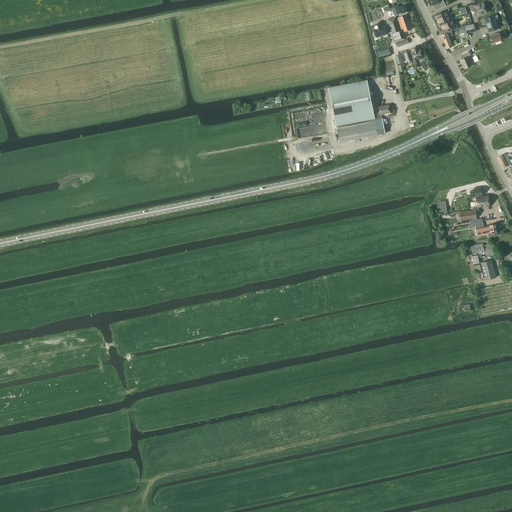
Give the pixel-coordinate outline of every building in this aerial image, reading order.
[(446,6),(445,2),(443,0),(442,0),(439,1),(438,0),(428,0),(430,6),(435,4),(438,10),(446,6)] [(475,6),(474,5),(471,6),(474,16),(486,12),(484,3),(475,6)] [(403,5),(399,7),(398,5),(390,8),(388,4),(384,6),(387,12),(391,11),(396,9),(398,15),(406,12),(403,5)] [(437,19),(438,19),(448,15),(446,12),(449,10),(449,9),(449,8),(445,9),(445,10),(435,14),(436,16),(436,17),(436,18),(437,19)] [(396,16),(388,19),(392,33),(398,31),(402,30),(403,33),(404,33),(404,32),(405,31),(410,29),(405,15),(398,17),(397,17),(401,27),(399,28),(396,16)] [(449,19),(448,15),(438,19),(438,20),(437,21),(438,23),(439,23),(440,25),(442,24),(453,19),(453,18),(452,18),(449,19)] [(496,15),(494,15),(485,18),(489,31),(499,28),(498,24),(497,25),(495,20),(498,19),(496,15)] [(453,30),(458,28),(458,27),(457,24),(455,24),(454,24),(452,20),(453,19),(442,24),(443,26),(442,26),(443,28),(444,29),(444,30),(448,28),(449,31),(451,30),(453,30)] [(376,29),(374,29),(376,37),(387,33),(385,26),(381,27),(380,23),(374,25),(376,29)] [(475,31),(473,24),(465,26),(467,33),(475,31)] [(463,27),(458,28),(460,35),(461,35),(462,38),(467,37),(465,30),(464,30),(463,27)] [(395,41),(401,39),(398,31),(392,33),(395,41)] [(447,33),(442,34),(447,48),(452,46),(451,43),(449,37),(452,36),(452,34),(451,31),(447,33)] [(493,42),(501,40),(499,32),(491,35),(493,42)] [(397,47),(409,43),(407,39),(396,43),(397,47)] [(412,50),(410,51),(412,59),(415,59),(423,57),(423,56),(423,55),(422,53),(420,49),(418,50),(417,47),(412,48),(412,50)] [(388,48),(378,51),(380,57),(390,54),(388,48)] [(462,59),(461,59),(465,68),(472,65),(468,57),(468,56),(470,55),(471,55),(472,54),(470,50),(463,52),(464,54),(461,55),(461,56),(462,59)] [(412,59),(410,51),(404,53),(399,55),(399,54),(396,56),(398,63),(402,62),(406,60),(407,62),(412,60),(412,59)] [(333,109),(336,124),(367,118),(374,117),(373,113),(371,101),(367,79),(329,87),(333,109)] [(381,114),(390,112),(388,105),(379,107),(381,114)] [(385,134),(381,117),(381,114),(380,112),(373,113),(374,117),(367,118),(368,121),(337,127),(340,142),(385,134)] [(498,156),(501,162),(509,158),(507,154),(504,155),(503,154),(498,156)] [(511,158),(510,160),(509,158),(501,162),(503,168),(511,164),(511,163),(511,158)] [(476,196),(482,195),(481,187),(474,188),(474,190),(470,191),(470,192),(469,193),(470,195),(471,195),(471,196),(476,196)] [(473,210),(461,212),(461,217),(462,219),(470,218),(477,217),(477,215),(476,210),(479,210),(478,210),(478,207),(483,206),(482,196),(476,197),(476,201),(475,202),(474,203),(474,207),(475,207),(472,209),(473,210)] [(439,205),(438,206),(438,207),(438,210),(440,210),(441,213),(447,212),(445,200),(439,201),(439,205)] [(476,228),(477,235),(491,233),(492,236),(498,235),(497,232),(496,223),(490,224),(490,225),(484,227),(482,222),(475,223),(476,228)] [(478,253),(479,256),(495,253),(493,243),(483,245),(483,243),(463,247),(465,256),(478,253)] [(485,280),(496,277),(492,260),(481,262),(485,280)] [(511,282),(477,289),(483,314),(511,308),(511,282)]
